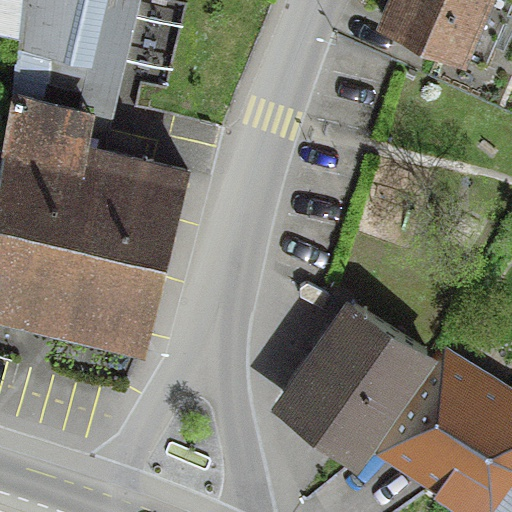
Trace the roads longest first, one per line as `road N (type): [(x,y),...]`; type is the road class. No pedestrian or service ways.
road 1 (residential): [(313,0),(269,112),(219,303)]
road 2 (residential): [(219,303),(83,511)]
road 3 (residential): [(246,511),(219,303)]
